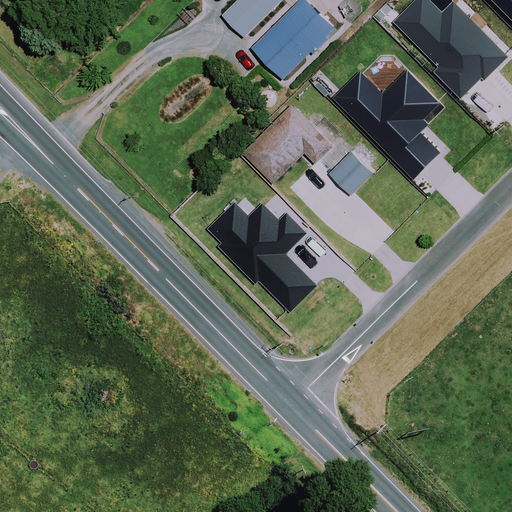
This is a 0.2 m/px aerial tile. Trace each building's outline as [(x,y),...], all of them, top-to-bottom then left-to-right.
[(283,0),(282,0),(241,0),(226,16),(247,37),(283,0)] [(337,30),(307,0),(303,0),(255,48),(286,80),(337,30)] [(432,0),(419,0),(398,21),(443,67),(438,71),(464,97),(485,77),(487,79),(511,56),(458,2),(446,13),(432,0)] [(511,0),(496,0),(511,15),(511,0)] [(364,72),(338,97),(418,178),(444,153),(424,133),(433,125),(427,119),(442,103),(410,71),(386,94),(364,72)] [(334,146),(296,105),(246,152),(275,183),(308,152),(317,162),(334,146)] [(374,173),(354,153),(333,175),(353,194),(374,173)] [(429,198),(417,186),(406,196),(417,208),(429,198)] [(252,217),(238,203),(212,229),(225,243),(222,246),(259,283),(262,280),(293,312),(320,286),(288,254),(310,233),(290,213),(282,221),(265,204),(252,217)]
